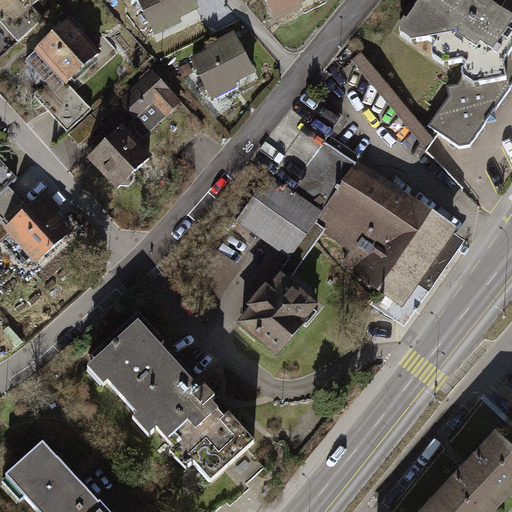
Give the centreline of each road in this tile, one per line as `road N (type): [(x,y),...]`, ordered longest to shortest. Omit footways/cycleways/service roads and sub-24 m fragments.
road 1 (residential): [(415,378),(391,357),(372,354),(283,391),(199,330)]
road 2 (residential): [(138,264),(301,77)]
road 3 (residential): [(511,336),(368,511)]
road 4 (residential): [(138,264),(0,106)]
road 5 (residential): [(0,380),(138,264)]
road 6 (primary): [(304,511),(415,378)]
road 7 (primary): [(415,378),(511,252)]
